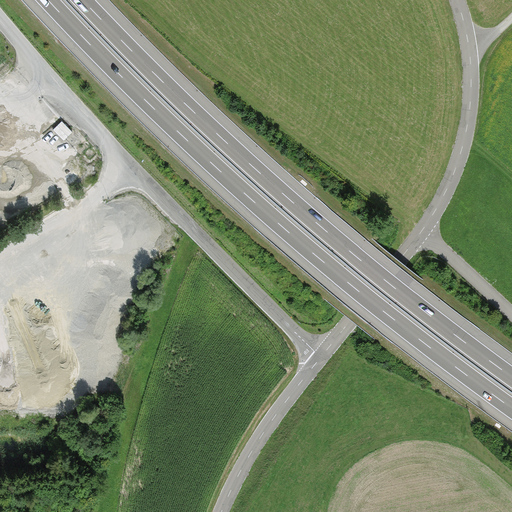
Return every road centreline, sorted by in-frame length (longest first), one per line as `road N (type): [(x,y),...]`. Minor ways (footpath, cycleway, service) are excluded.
road 1 (motorway): [(48,0),(249,197),(511,408)]
road 2 (motorway): [(511,376),(256,170),(83,0)]
road 3 (unclassified): [(318,357),(122,165),(0,18)]
road 4 (unclassified): [(350,319),(449,184),(468,119),(470,54),(459,0)]
road 5 (unclassified): [(318,357),(237,474),(222,511)]
road 6 (track): [(0,268),(122,165)]
road 7 (track): [(417,231),(511,313)]
